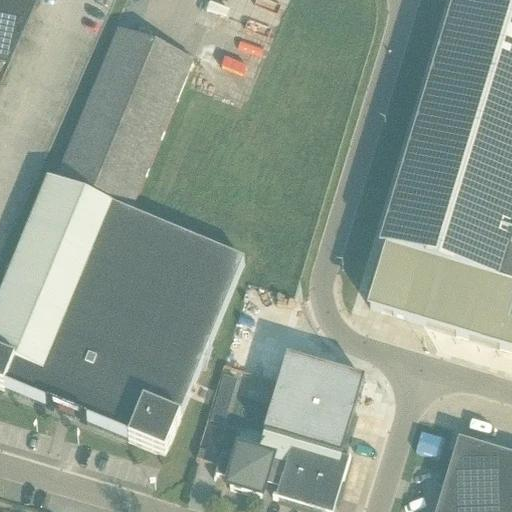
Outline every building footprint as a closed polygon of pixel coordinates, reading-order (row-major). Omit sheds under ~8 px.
[(0,0),(0,48),(9,51),(32,0),(0,0)] [(386,257),(370,311),(511,354),(511,0),(456,0),(379,255),(386,257)] [(207,4),(203,14),(249,29),(253,20),(207,4)] [(203,21),(199,33),(223,41),(227,29),(203,21)] [(132,213),(193,64),(118,33),(57,183),(132,213)] [(234,49),(226,72),(246,78),(254,56),(234,49)] [(225,76),(223,85),(241,90),(243,81),(225,76)] [(245,265),(195,245),(123,215),(48,184),(0,299),(0,391),(3,393),(4,391),(128,443),(128,444),(165,459),(180,422),(179,422),(245,265)] [(222,457),(214,482),(215,483),(217,478),(233,483),(230,492),(261,501),(268,475),(284,480),(278,502),(312,511),(334,511),(348,466),(341,464),(364,385),(287,362),(264,439),(250,435),(238,441),(232,460),(222,457)] [(511,511),(511,459),(458,444),(437,511),(511,511)]
